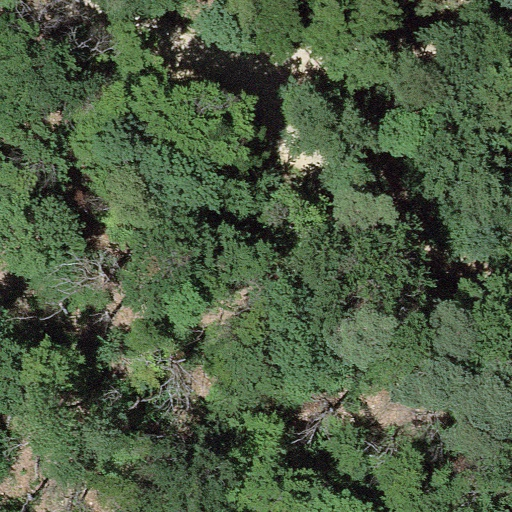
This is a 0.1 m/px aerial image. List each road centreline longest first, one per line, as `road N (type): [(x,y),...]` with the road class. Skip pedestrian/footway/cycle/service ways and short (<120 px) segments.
road 1 (track): [(511,18),(290,67),(180,70),(90,0)]
road 2 (track): [(180,70),(511,309)]
